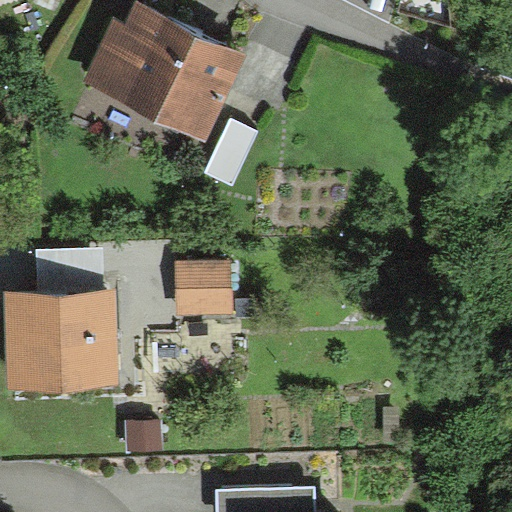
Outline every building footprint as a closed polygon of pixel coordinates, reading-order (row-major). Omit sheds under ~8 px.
[(242,48),(141,0),(121,0),(85,76),(203,132),(242,48)] [(231,117),(205,173),(233,186),(259,130),(231,117)] [(117,273),(116,243),(50,245),(51,275),(117,273)] [(186,311),(245,312),(246,256),(187,255),(186,311)] [(107,281),(12,286),(16,366),(111,361),(107,281)] [(348,511),(348,504),(318,505),(318,489),(217,491),(217,511),(348,511)]
